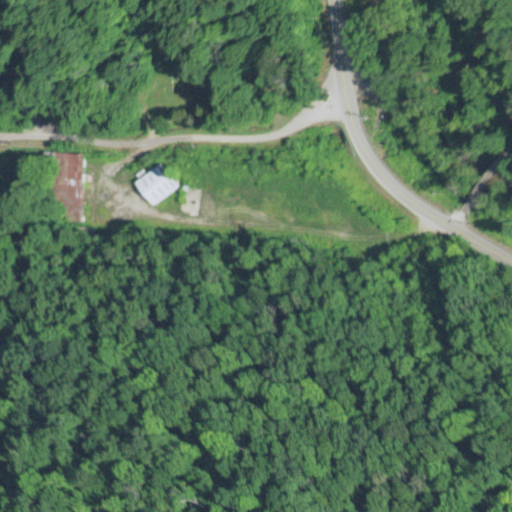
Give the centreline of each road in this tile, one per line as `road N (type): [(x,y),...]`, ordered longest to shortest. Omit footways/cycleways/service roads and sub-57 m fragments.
road 1 (residential): [(341,56),(297,118),(268,134),(130,143),(0,136)]
road 2 (secondary): [(511,263),(409,202),(371,161),(351,109),(332,0)]
